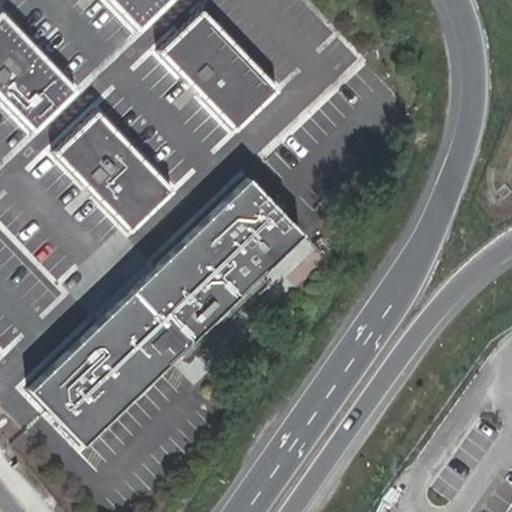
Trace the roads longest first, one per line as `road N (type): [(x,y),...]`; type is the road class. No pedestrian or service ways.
road 1 (motorway): [(458,0),(475,67),(461,164),(417,265),(247,511)]
road 2 (motorway): [(292,511),(424,323),(511,244)]
road 3 (unknown): [(498,362),(401,483),(420,511)]
